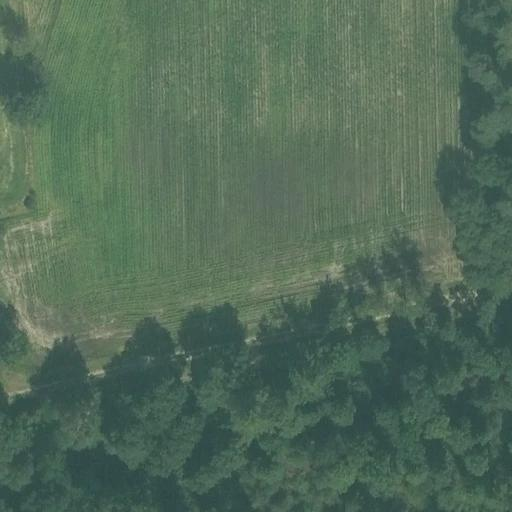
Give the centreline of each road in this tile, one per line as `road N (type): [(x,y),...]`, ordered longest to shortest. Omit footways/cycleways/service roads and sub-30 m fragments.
road 1 (track): [(511,272),(0,393)]
road 2 (track): [(65,377),(91,511)]
